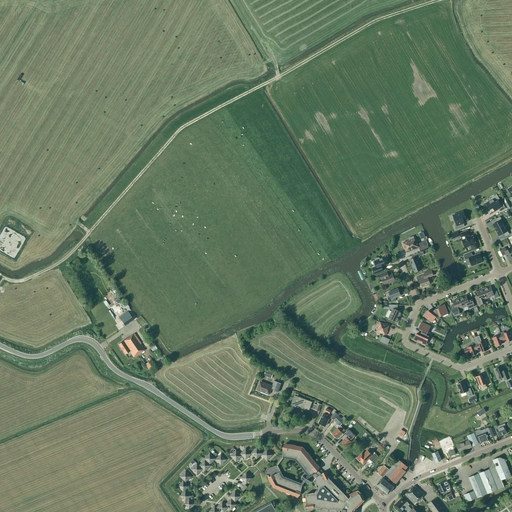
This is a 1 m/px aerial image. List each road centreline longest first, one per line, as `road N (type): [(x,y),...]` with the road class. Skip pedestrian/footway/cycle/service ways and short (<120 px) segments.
road 1 (track): [(0,275),(19,281),(62,260),(182,127),(372,22),(439,0)]
road 2 (tertiary): [(382,504),(308,431),(218,433),(123,376),(86,340),(32,357),(0,345)]
road 3 (residential): [(417,304),(406,345),(461,369),(511,349)]
road 4 (tertiary): [(382,504),(427,473),(511,441)]
